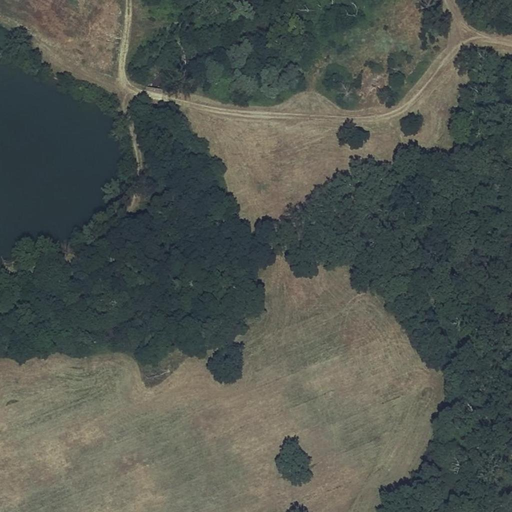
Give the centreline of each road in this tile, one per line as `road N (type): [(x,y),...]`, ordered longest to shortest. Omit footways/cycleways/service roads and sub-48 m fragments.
road 1 (track): [(470,36),(373,116),(239,115),(121,89)]
road 2 (track): [(0,281),(86,256),(130,214),(138,185),(121,89)]
